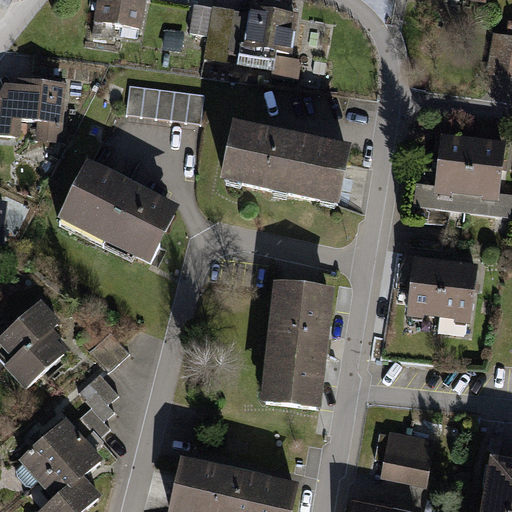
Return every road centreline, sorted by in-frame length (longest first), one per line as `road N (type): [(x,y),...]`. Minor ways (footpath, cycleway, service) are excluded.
road 1 (unclassified): [(135,511),(205,245),(250,239),(369,261)]
road 2 (residential): [(326,511),(369,261)]
road 3 (residential): [(369,261),(391,145),(384,39)]
road 4 (unknown): [(199,261),(190,184),(147,132)]
